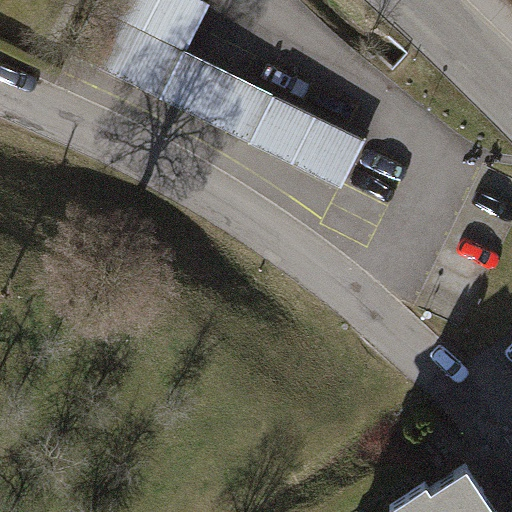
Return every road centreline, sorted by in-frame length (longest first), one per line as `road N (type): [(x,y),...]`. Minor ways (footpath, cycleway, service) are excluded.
road 1 (residential): [(0,87),(238,207),(354,295),(454,389),(511,424)]
road 2 (tertiary): [(511,97),(408,0)]
